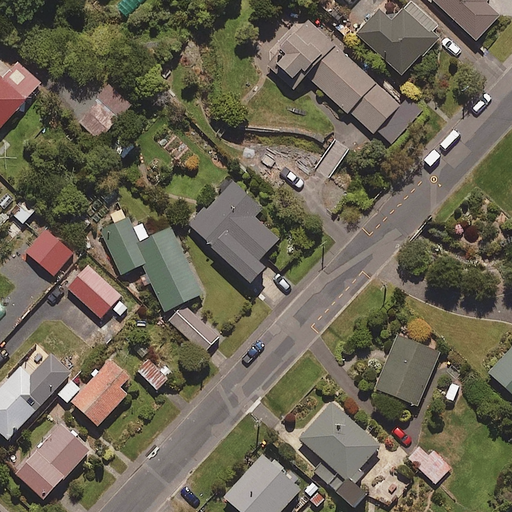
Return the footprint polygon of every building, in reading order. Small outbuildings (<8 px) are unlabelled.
[(433,0),(477,41),(500,17),(482,0),(433,0)] [(404,77),(440,38),(435,33),(441,26),(414,1),(392,24),(379,13),(358,35),(404,77)] [(295,91),(307,77),(374,136),(377,133),(391,145),(412,121),(395,106),(399,102),(307,22),(268,67),(295,91)] [(0,129),(42,85),(5,49),(0,54),(0,129)] [(133,106),(108,81),(73,116),(98,141),(133,106)] [(125,132),(110,148),(124,161),(139,145),(125,132)] [(263,210),(233,181),(190,226),(252,285),(267,270),(259,262),(280,241),(256,218),(263,210)] [(22,227),(37,212),(22,197),(7,212),(22,227)] [(0,228),(10,219),(1,210),(0,210),(0,228)] [(141,243),(129,219),(102,232),(123,275),(143,266),(166,313),(203,295),(171,229),(141,243)] [(74,254),(47,231),(27,254),(54,277),(74,254)] [(122,297),(89,266),(68,289),(101,320),(122,297)] [(220,336),(185,304),(169,321),(205,353),(220,336)] [(441,353),(399,335),(376,389),(418,407),(441,353)] [(511,350),(490,374),(511,394),(511,350)] [(172,377),(152,357),(138,371),(157,391),(172,377)] [(48,379),(29,360),(0,390),(0,433),(8,441),(52,397),(41,386),(48,379)] [(130,379),(111,361),(72,403),(99,427),(128,396),(121,389),(130,379)] [(67,405),(81,390),(71,380),(68,383),(60,377),(50,388),(67,405)] [(381,447),(334,403),(301,439),(325,462),(315,472),(355,509),(367,496),(355,485),(364,475),(360,471),(381,447)] [(92,451),(61,423),(15,473),(45,502),(92,451)] [(451,468),(433,451),(429,455),(421,447),(409,460),(436,484),(451,468)] [(283,511),(302,492),(264,456),(225,498),(240,511),(283,511)]
